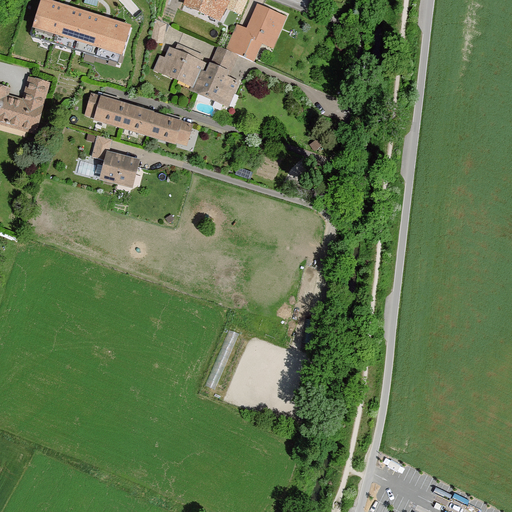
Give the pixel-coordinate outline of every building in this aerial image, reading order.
[(130,26),(46,0),(42,0),(31,35),(119,62),(130,26)] [(227,9),(230,0),(186,0),(184,6),(221,22),(227,9)] [(230,0),(227,9),(241,15),(247,0),(230,0)] [(237,26),(226,51),(237,55),(244,58),(245,56),(252,40),(263,44),(273,49),(286,18),(258,6),(247,30),(237,26)] [(151,42),(163,43),(166,25),(155,20),(151,42)] [(252,40),(245,56),(248,57),(247,59),(254,63),(263,44),(252,40)] [(193,88),(201,71),(204,64),(199,62),(202,56),(178,46),(175,53),(169,50),(165,60),(160,58),(154,71),(193,88)] [(219,47),(211,66),(229,74),(237,55),(226,51),(219,47)] [(192,92),(228,108),(238,84),(226,79),(229,74),(211,66),(207,74),(201,71),(193,88),(192,92)] [(49,84),(30,79),(24,101),(7,97),(9,90),(0,87),(0,124),(36,134),(49,84)] [(154,113),(92,95),(86,116),(97,119),(96,121),(176,144),(176,143),(187,146),(193,126),(154,114),(154,113)] [(93,157),(107,160),(109,154),(112,141),(98,137),(93,157)] [(102,180),(133,188),(139,162),(109,154),(107,160),(102,180)]
